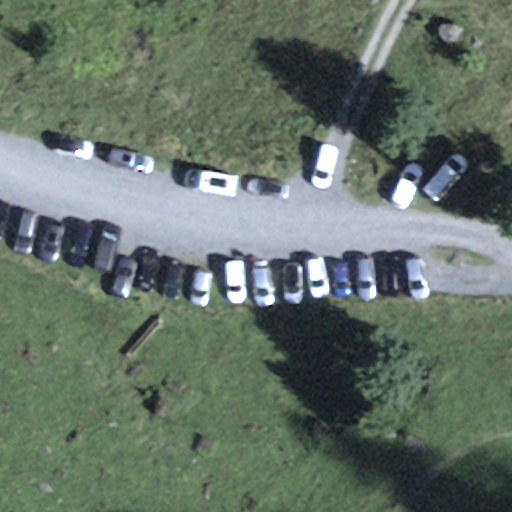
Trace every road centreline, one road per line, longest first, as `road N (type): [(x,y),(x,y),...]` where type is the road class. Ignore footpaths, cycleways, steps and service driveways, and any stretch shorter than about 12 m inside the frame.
road 1 (track): [(511,266),(158,218),(0,163)]
road 2 (track): [(305,234),(350,102),(405,0)]
